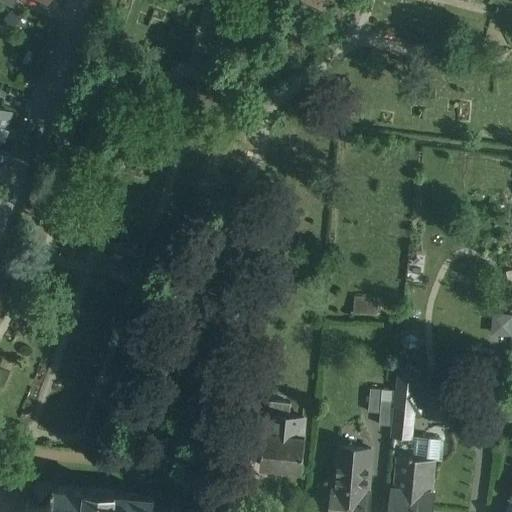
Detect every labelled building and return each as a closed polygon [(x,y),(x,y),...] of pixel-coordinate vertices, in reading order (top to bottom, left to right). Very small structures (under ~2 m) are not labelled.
[(0,137),(3,138),(7,126),(4,124),(9,110),(0,106),(0,137)] [(379,298),(353,296),(352,313),(378,315),(379,298)] [(394,390),(370,388),(368,411),(380,413),(379,424),(391,425),(394,390)] [(291,402),(271,400),(270,413),(290,415),(291,402)] [(414,409),(395,406),(392,436),(411,438),(414,409)] [(260,409),(247,407),(245,422),(245,428),(257,429),(260,409)] [(290,415),(270,413),(268,431),(265,430),(261,466),(302,470),(306,434),(303,434),(305,416),(290,415)] [(241,422),(226,420),(223,442),(239,444),(241,428),(241,422)] [(441,439),(430,438),(429,441),(418,439),(417,457),(436,459),(439,459),(441,439)] [(372,448),(339,446),(335,487),(368,490),(372,448)] [(417,457),(398,456),(395,488),(433,492),(436,459),(417,457)] [(156,495),(129,493),(129,494),(117,493),(117,491),(91,488),(88,487),(88,488),(85,488),(85,489),(59,486),(58,486),(56,486),(56,483),(54,483),(54,485),(38,484),(39,482),(37,482),(36,484),(34,484),(34,486),(36,486),(35,498),(31,498),(32,493),(29,493),(28,498),(27,497),(27,499),(22,498),(22,501),(26,502),(25,511),(212,511),(213,511),(214,508),(212,507),(210,510),(194,509),(195,505),(192,505),(192,509),(175,507),(176,503),(173,503),(172,507),(157,505),(157,503),(155,503),(156,495)] [(335,487),(331,487),(329,511),(370,511),(373,490),(368,490),(335,487)] [(395,488),(393,488),(391,511),(432,511),(434,492),(433,492),(395,488)]
